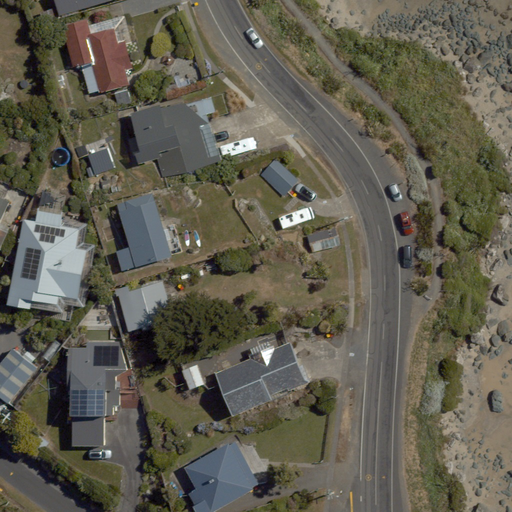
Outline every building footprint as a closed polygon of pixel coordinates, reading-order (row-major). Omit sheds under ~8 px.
[(22,0),(0,0),(0,16),(14,22),(22,0)] [(151,23),(135,0),(88,0),(94,8),(33,26),(39,39),(53,53),(151,23)] [(124,124),(112,65),(89,69),(87,56),(62,61),(76,133),(124,124)] [(272,104),(208,122),(219,158),(283,140),(272,104)] [(113,169),(100,139),(74,150),(87,180),(113,169)] [(179,143),(127,158),(137,199),(154,194),(161,213),(213,199),(204,163),(179,143)] [(299,183),(275,158),(257,175),(280,200),(299,183)] [(166,292),(149,231),(110,241),(127,302),(166,292)] [(72,266),(23,256),(13,306),(38,311),(41,294),(65,299),(72,266)] [(222,261),(199,260),(198,275),(222,276),(222,261)] [(163,323),(118,338),(128,370),(173,356),(163,323)] [(302,341),(302,376),(339,377),(339,342),(302,341)] [(205,386),(196,356),(178,362),(187,392),(205,386)] [(287,384),(218,417),(236,456),(305,423),(287,384)] [(127,386),(69,387),(70,460),(112,459),(112,421),(127,421),(127,386)] [(3,387),(0,391),(0,437),(5,442),(31,408),(3,387)] [(254,511),(235,478),(176,511),(254,511)]
